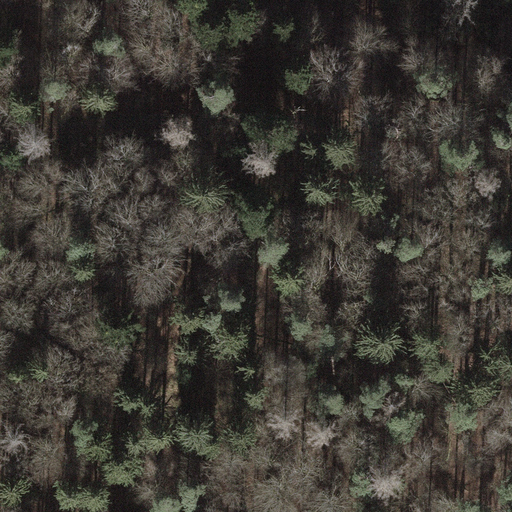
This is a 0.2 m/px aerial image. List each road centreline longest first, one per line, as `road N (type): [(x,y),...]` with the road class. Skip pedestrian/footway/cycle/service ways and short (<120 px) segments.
road 1 (track): [(0,320),(76,351),(144,444),(195,490),(244,511)]
road 2 (track): [(511,79),(395,54),(346,34),(299,0)]
